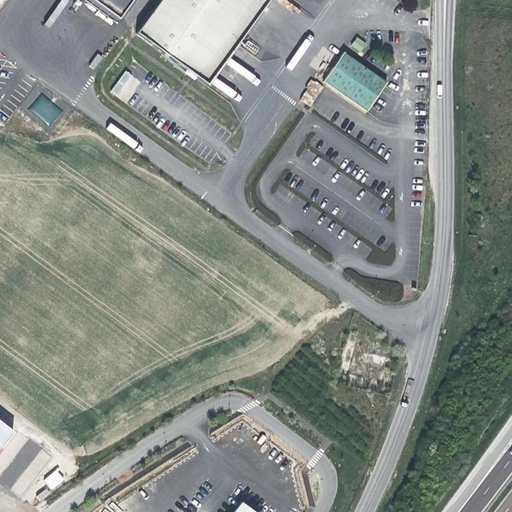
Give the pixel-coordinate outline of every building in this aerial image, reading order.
[(172,0),(145,40),(167,56),(213,90),(235,58),(241,45),(271,0),(172,0)] [(358,37),(351,44),(360,52),(367,44),(358,37)] [(342,53),(322,82),(366,111),(386,82),(342,53)] [(94,69),(103,58),(98,54),(89,65),(94,69)] [(126,103),(141,82),(125,70),(110,92),(126,103)] [(299,100),(311,107),(323,86),(312,79),(299,100)] [(39,94),(28,111),(51,126),(62,109),(39,94)] [(0,448),(12,433),(0,423),(0,448)] [(56,469),(43,480),(52,490),(65,479),(56,469)] [(252,511),(241,503),(233,511),(252,511)]
